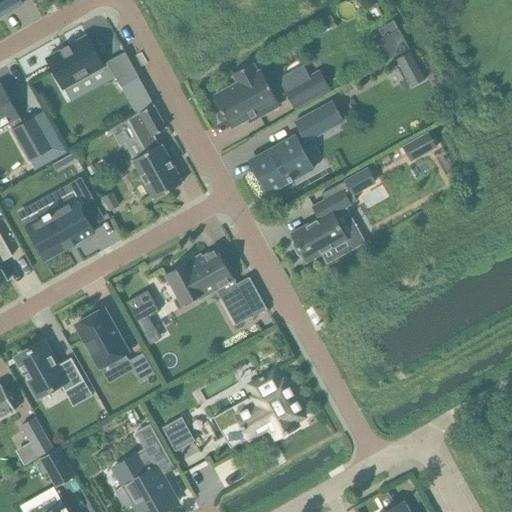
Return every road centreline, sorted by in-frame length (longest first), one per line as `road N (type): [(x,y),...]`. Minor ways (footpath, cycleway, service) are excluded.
road 1 (residential): [(377,463),(229,199)]
road 2 (residential): [(0,325),(229,199)]
road 3 (residential): [(229,199),(118,0)]
